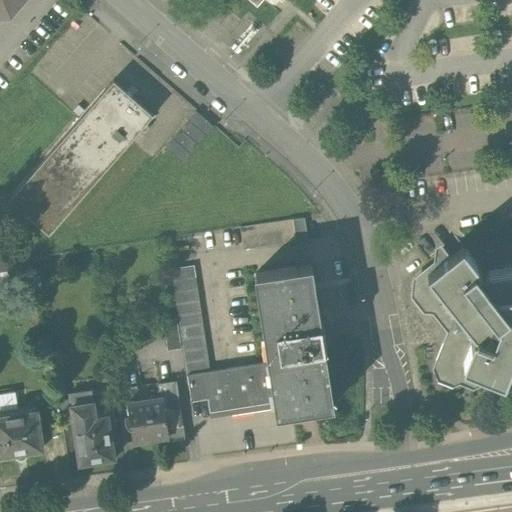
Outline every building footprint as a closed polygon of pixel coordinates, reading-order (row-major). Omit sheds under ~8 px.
[(0,0),(0,11),(10,11),(20,0),(0,0)] [(113,80),(11,198),(50,232),(152,114),(113,80)] [(195,111),(164,146),(181,161),(212,126),(195,111)] [(306,217),(294,219),(297,239),(297,242),(309,240),(306,217)] [(294,219),(241,227),(244,247),(297,239),(294,219)] [(511,271),(486,275),(481,279),(477,274),(481,272),(463,248),(415,281),(412,299),(423,313),(433,314),(444,329),(446,333),(432,368),(437,381),(453,386),(464,382),(501,398),(511,369),(511,271)] [(194,265),(171,269),(187,375),(210,371),(194,265)] [(210,371),(187,375),(191,400),(208,398),(210,412),(276,401),(279,422),(336,413),(325,348),(330,347),(326,322),(321,323),(312,265),(256,274),(270,361),(210,371)] [(176,321),(163,323),(167,349),(180,347),(176,321)] [(160,384),(143,386),(145,400),(129,402),(135,441),(167,436),(168,441),(185,438),(176,380),(160,383),(160,384)] [(91,391),(70,394),(75,423),(81,463),(97,460),(98,463),(115,460),(111,435),(116,435),(112,408),(94,411),(91,391)] [(71,399),(58,401),(62,425),(75,423),(71,399)] [(36,404),(0,410),(0,456),(15,454),(15,456),(27,454),(27,452),(44,449),(36,404)]
